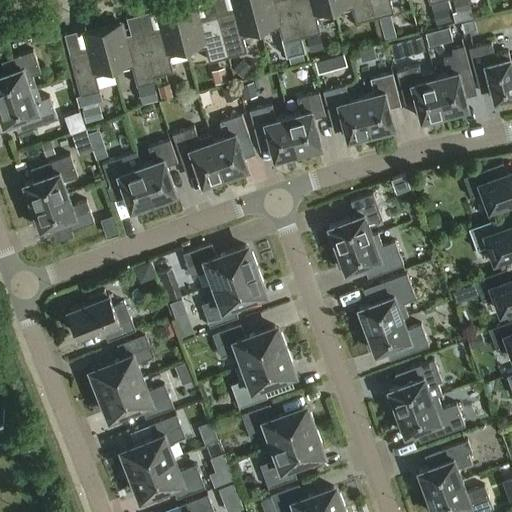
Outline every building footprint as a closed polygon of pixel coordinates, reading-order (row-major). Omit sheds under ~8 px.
[(231,0),(234,10),(217,15),(228,56),(247,51),(243,37),(261,32),(252,0),(231,0)] [(252,0),(261,32),(279,27),(286,56),(305,51),(301,37),(291,0),(252,0)] [(316,17),(334,12),(330,0),(291,0),(301,37),(320,32),(316,17)] [(330,0),(334,12),(352,8),(356,22),(375,17),(370,0),(330,0)] [(370,0),(375,17),(394,12),(390,0),(370,0)] [(443,0),(431,3),(437,26),(451,22),(448,9),(451,9),(448,0),(443,0)] [(467,0),(454,0),(453,0),(456,13),(470,10),(467,0)] [(196,3),(176,8),(187,51),(205,47),(209,61),(228,56),(217,15),(200,19),(196,3)] [(161,30),(144,34),(155,76),(173,71),(170,56),(187,51),(176,8),(156,14),(161,30)] [(462,23),(464,33),(477,29),(474,19),(462,23)] [(122,23),(103,28),(114,71),(132,66),(137,86),(156,81),(155,76),(144,34),(127,39),(122,23)] [(441,29),(444,42),(453,40),(449,26),(441,29)] [(114,71),(103,28),(83,33),(87,49),(69,54),(81,96),(76,97),(78,106),(94,102),(92,93),(100,91),(96,76),(114,71)] [(320,36),(307,39),(310,51),(323,48),(320,36)] [(389,42),(393,58),(405,55),(401,39),(389,42)] [(499,98),(500,102),(511,98),(511,63),(508,51),(495,54),(492,41),(469,47),(476,74),(488,71),(495,99),(499,98)] [(448,73),(436,76),(446,117),(465,112),(464,108),(468,107),(461,79),(473,76),(465,45),(452,48),(454,54),(444,56),(448,73)] [(0,100),(37,87),(32,75),(41,72),(33,50),(11,58),(15,70),(0,74),(0,100)] [(304,59),(302,53),(291,56),(293,62),(304,59)] [(315,61),(318,73),(331,70),(328,58),(315,61)] [(243,59),(233,69),(243,78),(252,68),(243,59)] [(446,117),(436,76),(435,70),(422,74),(419,65),(397,70),(403,94),(414,91),(421,119),(426,118),(427,122),(446,117)] [(210,73),(214,86),(226,83),(222,70),(210,73)] [(362,96),(372,136),(392,131),(391,127),(395,126),(388,98),(400,95),(394,72),(371,78),(375,92),(362,96)] [(243,96),(257,93),(254,81),(240,85),(243,96)] [(158,86),(161,99),(173,96),(169,83),(158,86)] [(154,84),(138,88),(142,104),(158,100),(154,84)] [(226,99),(238,95),(234,84),(222,89),(226,99)] [(372,136),(362,96),(349,99),(346,84),(323,90),(329,113),(341,110),(348,138),(352,137),(354,141),(372,136)] [(37,87),(0,100),(0,120),(2,120),(4,124),(31,115),(35,126),(57,118),(50,96),(41,99),(37,87)] [(302,111),(290,114),(299,155),(318,150),(317,146),(321,145),(315,117),(326,115),(321,91),(299,96),(302,111)] [(299,155),(290,114),(276,117),(273,102),(250,107),(255,131),(267,128),(273,156),(278,155),(279,159),(299,155)] [(99,119),(96,106),(82,110),(86,123),(99,119)] [(225,135),(213,139),(227,179),(245,173),(244,169),(248,167),(238,140),(249,136),(241,113),(220,121),(225,135)] [(227,179),(213,139),(211,134),(198,138),(194,126),(172,134),(182,160),(193,156),(203,183),(207,182),(208,186),(227,179)] [(72,133),(76,144),(90,139),(93,149),(105,145),(99,129),(88,133),(86,128),(72,133)] [(154,160),(141,165),(155,204),(173,198),(172,194),(176,193),(167,165),(179,161),(171,138),(149,146),(154,160)] [(55,153),(52,142),(42,145),(46,156),(55,153)] [(141,165),(136,151),(124,155),(102,163),(110,186),(121,181),(125,193),(131,209),(135,207),(137,211),(155,204),(141,165)] [(22,189),(29,207),(68,193),(64,181),(78,176),(70,154),(48,162),(52,173),(25,183),(26,187),(22,189)] [(485,193),(490,207),(511,198),(511,170),(490,179),(486,168),(464,176),(472,198),(484,193),(485,193)] [(327,231),(333,249),(373,235),(372,234),(368,223),(382,218),(373,192),(350,200),(356,216),(329,225),(331,230),(327,231)] [(68,193),(29,207),(35,225),(39,224),(41,228),(68,219),(72,230),(94,222),(87,200),(72,205),(68,193)] [(408,208),(412,220),(421,216),(416,205),(408,208)] [(469,227),(477,249),(490,244),(495,258),(511,252),(511,224),(496,230),(491,219),(469,227)] [(373,235),(333,249),(340,268),(344,266),(346,270),(373,260),(377,274),(404,264),(395,240),(383,245),(378,232),(372,234),(373,235)] [(209,270),(214,284),(258,268),(252,252),(249,253),(246,246),(218,256),(215,254),(211,243),(184,253),(192,276),(209,270)] [(172,268),(156,274),(166,300),(181,295),(172,268)] [(258,268),(214,284),(219,298),(202,304),(210,327),(238,317),(234,305),(235,302),(263,292),(260,284),(264,283),(258,268)] [(474,278),(482,300),(495,295),(500,310),(511,305),(511,277),(501,281),(497,270),(474,278)] [(357,313),(363,331),(403,316),(403,317),(408,315),(404,302),(416,298),(407,272),(380,282),(386,297),(359,307),(361,311),(357,313)] [(107,294),(105,290),(89,296),(91,300),(68,309),(70,314),(67,316),(72,331),(76,329),(78,333),(97,326),(98,330),(103,328),(108,340),(135,329),(124,301),(113,305),(109,294),(107,294)] [(403,316),(363,331),(370,349),(374,348),(376,352),(403,342),(407,353),(429,345),(421,323),(407,328),(403,317),(403,316)] [(488,328),(496,350),(509,345),(511,352),(511,323),(511,320),(488,328)] [(238,350),(243,364),(287,348),(282,332),(278,334),(275,326),(248,336),(244,335),(240,323),(213,333),(221,356),(238,350)] [(480,332),(466,337),(470,349),(485,344),(480,332)] [(93,378),(98,394),(142,377),(137,363),(154,356),(145,334),(118,344),(122,355),(121,359),(93,369),(96,377),(93,378)] [(287,348),(243,364),(248,378),(231,384),(240,407),(267,397),(263,386),(264,382),(292,372),(289,365),(293,363),(287,348)] [(390,393),(387,394),(393,412),(432,398),(432,397),(438,395),(442,394),(438,382),(442,381),(434,359),(412,367),(416,379),(389,388),(390,393)] [(142,377),(98,394),(104,409),(108,408),(111,415),(139,405),(142,406),(146,417),(173,407),(165,384),(148,390),(142,377)] [(432,398),(393,412),(400,431),(404,429),(405,434),(432,424),(437,436),(465,425),(457,403),(442,408),(438,395),(432,397),(432,398)] [(267,430),(272,444),(317,428),(311,413),(307,414),(304,406),(277,416),(274,415),(270,404),(242,414),(250,436),(267,430)] [(124,459),(130,474),(174,457),(168,443),(185,437),(176,414),(149,425),(153,436),(152,439),(125,450),(128,457),(124,459)] [(317,428),(272,444),(277,458),(260,464),(269,487),(296,477),(292,466),(294,463),(321,453),(318,445),(322,444),(317,428)] [(416,476),(423,494),(462,479),(458,467),(472,462),(468,452),(472,451),(468,439),(442,449),(446,460),(419,470),(420,474),(416,476)] [(174,457),(130,474),(136,489),(139,488),(142,496),(170,485),(173,486),(177,498),(205,487),(196,464),(179,471),(174,457)] [(462,479),(423,494),(429,511),(430,511),(434,511),(443,511),(462,505),(464,511),(483,511),(493,508),(485,485),(467,491),(462,479)] [(292,511),(296,511),(336,511),(346,509),(340,493),(336,494),(334,487),(306,497),(303,495),(299,484),(271,494),(277,511),(292,511)] [(214,511),(207,494),(180,505),(182,511),(214,511)]
